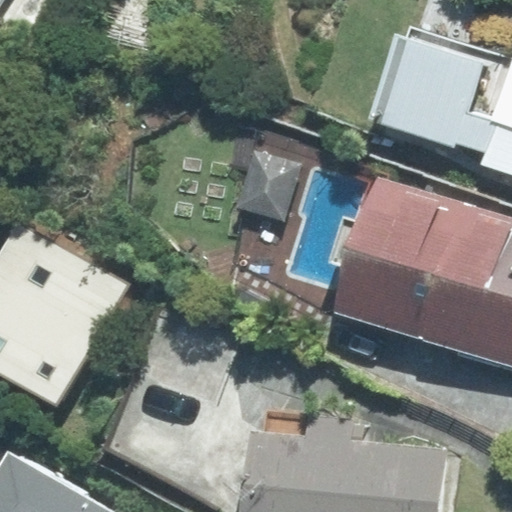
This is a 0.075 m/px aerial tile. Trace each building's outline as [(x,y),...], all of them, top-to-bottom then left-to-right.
[(0,0),(0,18),(10,0),(0,0)] [(511,120),(482,111),(500,59),(414,29),(385,118),(469,146),(470,143),(498,152),(495,163),(511,168),(511,120)] [(308,167),(257,149),(235,211),(286,229),(308,167)] [(347,308),(511,360),(511,212),(390,174),(347,308)] [(129,283),(20,222),(0,257),(0,364),(63,399),(129,283)] [(163,307),(138,380),(216,406),(241,334),(163,307)] [(447,511),(455,449),(266,428),(256,511),(447,511)] [(126,511),(22,449),(0,486),(0,511),(126,511)]
